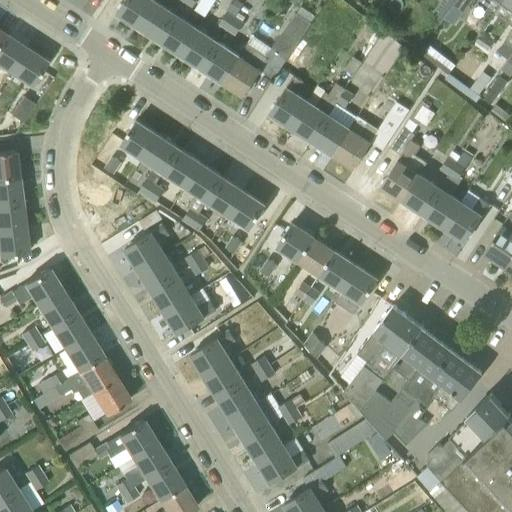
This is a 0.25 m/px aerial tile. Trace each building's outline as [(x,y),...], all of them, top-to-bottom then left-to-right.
[(124,0),(117,12),(137,25),(153,0),(124,0)] [(176,14),(154,0),(153,0),(137,25),(159,39),(176,14)] [(445,17),(454,5),(456,0),(441,0),(431,14),(441,22),(445,17)] [(472,0),(456,0),(454,5),(464,12),(472,0)] [(511,31),(504,42),(511,47),(511,0),(503,0),(502,3),(496,11),(511,23),(511,31)] [(159,39),(180,53),(197,28),(188,22),(191,17),(179,9),(176,14),(159,39)] [(218,24),(227,29),(235,16),(227,11),(218,24)] [(247,44),(239,56),(223,81),(244,95),(261,70),(274,79),(311,23),(295,13),(266,57),(247,44)] [(244,22),(235,16),(227,29),(235,35),(244,22)] [(180,53),(201,67),(218,42),(197,28),(180,53)] [(0,40),(0,66),(2,65),(11,71),(26,47),(5,34),(0,40)] [(239,56),(218,42),(201,67),(223,81),(239,56)] [(26,47),(11,71),(32,85),(48,62),(26,47)] [(345,68),(354,74),(362,62),(353,56),(345,68)] [(290,126),(307,100),(296,93),(303,81),(294,75),(270,112),(290,126)] [(311,139),(328,114),(336,101),(345,87),(336,82),(328,95),(324,92),(315,106),(307,100),(290,126),(311,139)] [(345,87),(336,101),(344,106),(353,93),(345,87)] [(12,114),(23,122),(35,104),(24,96),(12,114)] [(357,115),(349,128),(333,153),(354,167),(371,142),(383,150),(383,149),(409,110),(396,101),(378,129),(357,115)] [(311,139),(333,153),(349,128),(328,114),(311,139)] [(137,120),(121,143),(105,168),(113,173),(121,162),(122,162),(130,149),(143,157),(158,134),(137,120)] [(381,185),(403,199),(419,174),(427,163),(414,155),(420,145),(411,140),(415,135),(403,127),(390,147),(401,155),(381,185)] [(143,157),(164,171),(179,148),(158,134),(143,157)] [(201,163),(179,148),(164,171),(186,186),(201,163)] [(16,150),(0,152),(0,178),(19,176),(16,150)] [(105,168),(113,156),(103,150),(92,165),(103,172),(105,168)] [(441,169),(449,174),(457,162),(449,157),(441,169)] [(457,179),(459,176),(465,167),(457,162),(449,174),(457,179)] [(186,186),(197,193),(188,206),(190,208),(183,219),(191,225),(199,213),(208,200),(223,177),(201,163),(186,186)] [(440,187),(419,174),(403,199),(424,213),(440,187)] [(0,203),(22,201),(19,176),(0,178),(0,203)] [(208,200),(229,214),(244,191),(223,177),(208,200)] [(148,196),(156,185),(147,179),(139,191),(148,196)] [(164,190),(156,185),(148,196),(156,202),(164,190)] [(462,202),(451,195),(440,187),(424,213),(445,227),(462,202)] [(266,205),(244,191),(229,214),(251,228),(266,205)] [(473,209),(462,202),(445,227),(466,240),(490,203),(481,197),(473,209)] [(0,229),(25,226),(22,201),(0,203),(0,229)] [(157,209),(138,221),(144,230),(162,218),(157,209)] [(484,253),(506,267),(511,257),(511,211),(503,224),(484,253)] [(199,213),(191,225),(200,230),(207,219),(199,213)] [(299,260),(314,237),(293,223),(277,246),(299,260)] [(163,224),(151,231),(126,247),(139,268),(164,252),(157,240),(168,233),(163,224)] [(0,255),(1,256),(28,252),(25,226),(0,229),(0,255)] [(252,248),(232,236),(225,247),(234,253),(230,258),(241,265),(252,248)] [(314,237),(299,260),(320,274),(335,251),(314,237)] [(192,265),(204,258),(198,249),(186,256),(192,265)] [(357,265),(335,251),(320,274),(341,288),(357,265)] [(152,290),(178,274),(171,263),(164,252),(139,268),(152,290)] [(152,290),(166,312),(192,296),(185,286),(200,277),(197,274),(209,267),(204,258),(192,265),(178,274),(152,290)] [(260,270),(269,275),(276,264),(268,258),(260,270)] [(357,265),(341,288),(334,300),(353,313),(361,301),(363,302),(378,279),(357,265)] [(26,283),(16,289),(0,299),(5,306),(13,301),(16,306),(33,295),(39,305),(63,290),(49,268),(25,283),(26,283)] [(303,300),(312,287),(303,281),(295,294),(303,300)] [(320,292),(312,287),(303,300),(312,305),(320,292)] [(39,305),(53,326),(76,312),(63,290),(39,305)] [(198,307),(192,296),(166,312),(179,333),(216,310),(210,300),(198,307)] [(253,304),(237,315),(243,325),(260,315),(253,304)] [(329,374),(360,409),(423,327),(394,304),(373,332),(355,356),(345,350),(329,374)] [(90,334),(76,312),(53,326),(66,348),(90,334)] [(26,343),(40,334),(34,326),(21,334),(26,343)] [(424,388),(453,349),(423,327),(360,409),(367,418),(378,430),(386,439),(393,429),(408,409),(424,388)] [(192,353),(204,374),(230,358),(223,347),(235,340),(229,330),(192,353)] [(313,332),(303,345),(317,359),(327,346),(313,332)] [(45,343),(40,334),(26,343),(31,351),(45,343)] [(66,348),(80,370),(103,356),(90,334),(66,348)] [(482,371),(453,349),(424,388),(451,409),(467,389),(468,390),(482,371)] [(252,362),(257,371),(270,364),(264,354),(252,362)] [(88,383),(93,392),(117,377),(103,356),(80,370),(67,378),(51,388),(33,399),(39,408),(71,388),(73,392),(88,383)] [(204,374),(218,396),(244,380),(230,358),(204,374)] [(257,371),(244,380),(218,396),(232,418),(271,393),(263,381),(276,373),(270,364),(257,371)] [(46,380),(51,388),(67,378),(61,370),(46,380)] [(307,370),(286,384),(290,391),(311,376),(307,370)] [(130,399),(117,377),(93,392),(107,414),(130,399)] [(232,418),(245,439),(271,423),(284,415),(297,407),(291,398),(279,406),(271,393),(232,418)] [(441,480),(501,423),(511,414),(491,393),(468,415),(470,418),(449,437),(451,438),(443,446),(439,442),(428,453),(427,465),(441,480)] [(0,421),(12,414),(7,405),(0,409),(0,421)] [(303,417),(297,407),(284,415),(290,424),(303,417)] [(76,421),(80,426),(58,440),(65,451),(99,430),(89,414),(76,421)] [(501,423),(441,480),(470,511),(511,511),(511,415),(511,414),(501,423)] [(332,459),(378,430),(367,418),(323,445),(332,459)] [(127,446),(133,456),(157,441),(143,419),(95,450),(90,442),(68,456),(76,469),(97,456),(98,459),(108,453),(110,456),(127,446)] [(284,446),(278,436),(271,423),(245,439),(259,461),(284,446)] [(134,485),(147,478),(170,463),(157,441),(133,456),(138,464),(123,474),(126,479),(116,485),(121,494),(134,485)] [(292,457),(284,446),(259,461),(272,482),(309,459),(303,450),(292,457)] [(322,479),(323,481),(346,466),(339,455),(304,476),(310,487),(322,479)] [(147,478),(160,499),(184,484),(170,463),(147,478)] [(30,481),(43,473),(38,465),(37,465),(25,473),(30,481)] [(0,499),(17,489),(4,468),(0,469),(0,499)] [(43,473),(30,481),(35,489),(48,480),(43,473)] [(284,503),(290,511),(315,511),(323,508),(316,496),(328,489),(323,481),(322,479),(310,487),(284,503)] [(450,511),(470,511),(441,480),(430,489),(450,511)] [(188,511),(197,506),(184,484),(160,499),(166,509),(161,511),(188,511)] [(121,494),(126,502),(139,494),(134,485),(121,494)] [(17,489),(0,499),(0,511),(28,511),(31,511),(17,489)]
